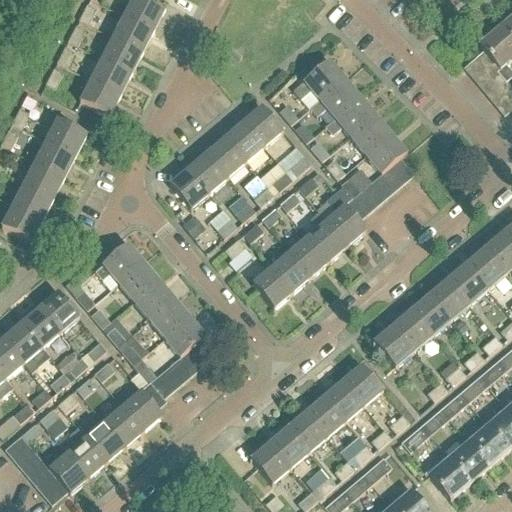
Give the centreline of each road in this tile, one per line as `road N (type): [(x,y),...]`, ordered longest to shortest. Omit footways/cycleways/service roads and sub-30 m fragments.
road 1 (residential): [(278,373),(511,174)]
road 2 (residential): [(348,0),(511,170)]
road 3 (residential): [(278,373),(146,211),(125,202)]
road 4 (residential): [(125,202),(133,170),(220,0)]
road 5 (residential): [(177,458),(278,373)]
